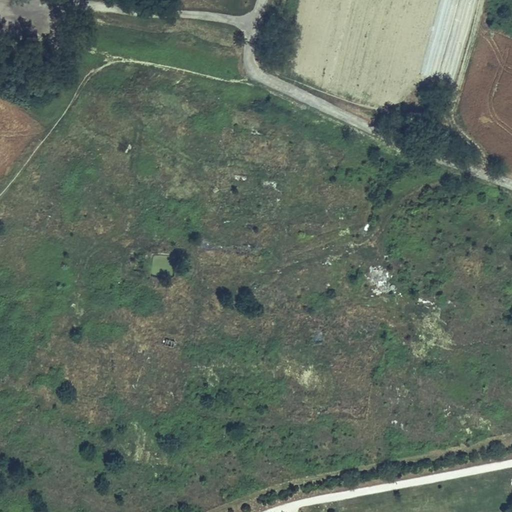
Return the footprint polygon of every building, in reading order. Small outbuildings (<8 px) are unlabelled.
[(228,173),(284,182),(290,142),(234,133),(228,173)] [(323,188),(319,206),(329,208),(333,190),(323,188)] [(294,231),(308,231),(308,223),(294,224),(294,231)] [(238,307),(231,318),(242,325),(249,313),(238,307)] [(260,336),(270,318),(257,311),(247,329),(260,336)] [(422,327),(433,327),(433,315),(421,315),(422,327)] [(439,321),(437,329),(454,332),(456,325),(439,321)] [(174,347),(175,340),(164,337),(163,344),(174,347)]
